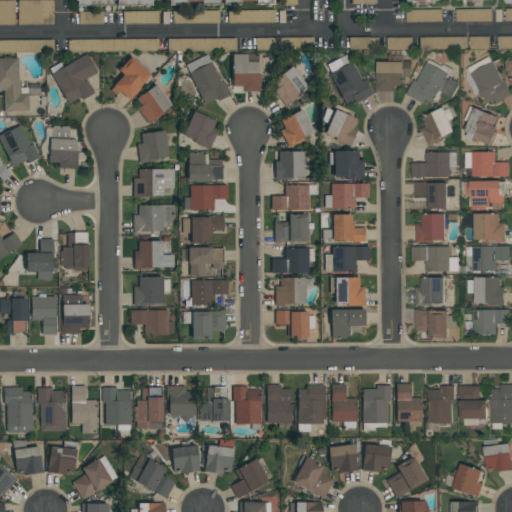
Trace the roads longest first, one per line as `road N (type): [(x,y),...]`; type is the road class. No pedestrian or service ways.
road 1 (residential): [(0,361),(511,359)]
road 2 (residential): [(332,30),(0,33)]
road 3 (residential): [(392,126),(389,360)]
road 4 (residential): [(250,129),(248,360)]
road 5 (residential): [(108,137),(108,362)]
road 6 (residential): [(346,0),(347,32),(511,30)]
